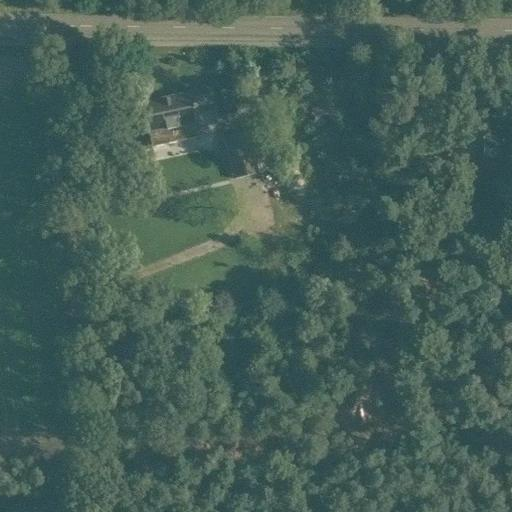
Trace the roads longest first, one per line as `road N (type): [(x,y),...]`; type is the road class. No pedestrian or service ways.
road 1 (tertiary): [(511,32),(0,25)]
road 2 (track): [(118,511),(66,26)]
